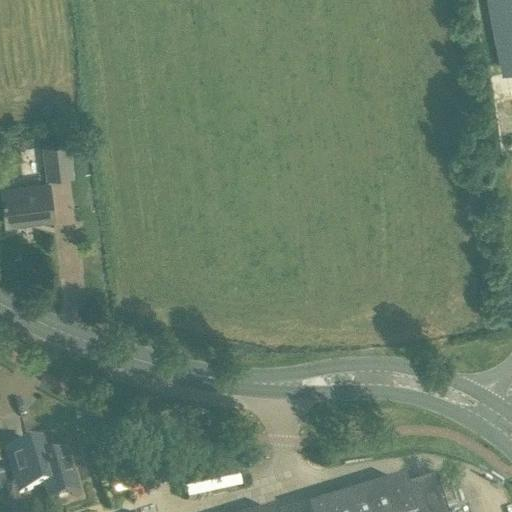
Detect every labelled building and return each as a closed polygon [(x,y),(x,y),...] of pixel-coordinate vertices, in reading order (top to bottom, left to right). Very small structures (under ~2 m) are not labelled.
[(511,70),(511,0),(493,0),(507,71),(511,70)] [(70,142),(44,146),(48,180),(75,176),(70,142)] [(5,223),(53,217),(48,181),(1,187),(5,223)] [(39,446),(6,456),(18,495),(43,488),(48,504),(77,495),(65,456),(44,462),(39,446)] [(443,511),(441,504),(435,484),(349,511),(346,501),(326,507),(327,511),(443,511)]
